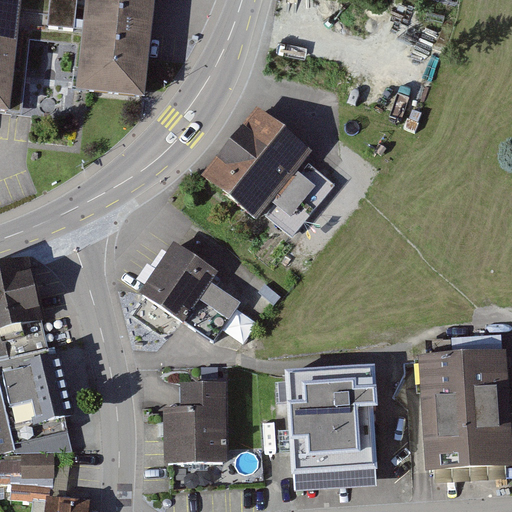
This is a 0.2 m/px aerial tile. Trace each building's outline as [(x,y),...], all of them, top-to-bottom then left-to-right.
[(145,105),(157,0),(0,0),(0,114),(9,115),(20,21),(89,29),(81,97),(145,105)] [(361,2),(351,0),(304,0),(296,40),(350,52),(361,2)] [(459,160),(457,76),(348,72),(349,157),(459,160)] [(316,150),(262,105),(206,170),(259,218),(316,150)] [(224,274),(178,242),(145,290),(212,336),(223,319),(231,324),(245,304),(217,285),(224,274)] [(29,261),(0,268),(0,334),(47,322),(29,261)] [(308,308),(271,295),(259,334),(298,347),(308,308)] [(0,342),(0,458),(22,454),(0,363),(0,362),(14,360),(10,345),(0,342)] [(511,402),(509,350),(421,355),(428,469),(511,463),(511,402)] [(79,411),(61,353),(13,364),(28,423),(79,411)] [(375,363),(285,368),(293,491),(380,486),(374,403),(378,403),(375,363)] [(228,460),(226,380),(180,381),(181,404),(164,405),(165,461),(228,460)] [(101,511),(102,508),(60,503),(58,511),(101,511)]
